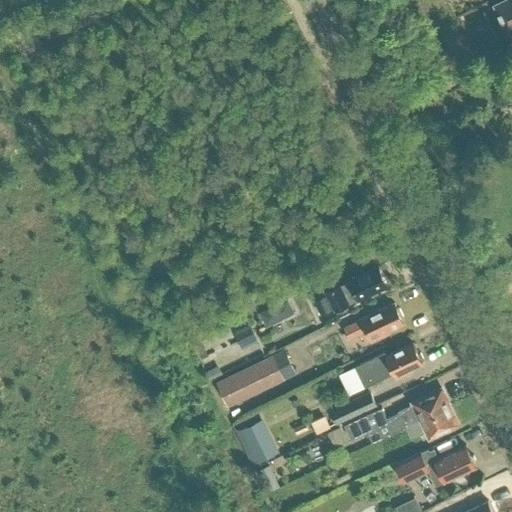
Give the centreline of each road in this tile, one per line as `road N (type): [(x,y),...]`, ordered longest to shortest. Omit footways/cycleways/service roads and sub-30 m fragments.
road 1 (primary): [(511,412),(314,0)]
road 2 (track): [(123,0),(0,59)]
